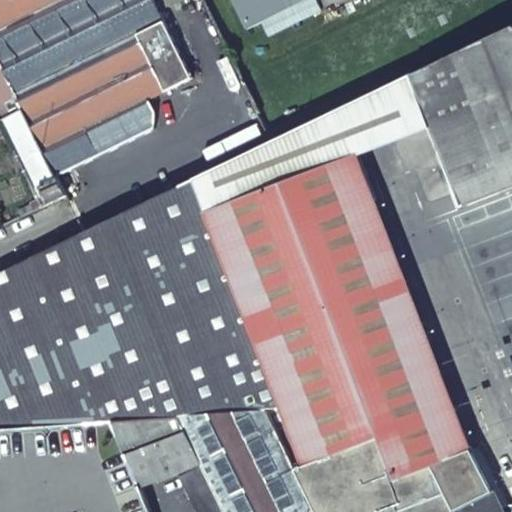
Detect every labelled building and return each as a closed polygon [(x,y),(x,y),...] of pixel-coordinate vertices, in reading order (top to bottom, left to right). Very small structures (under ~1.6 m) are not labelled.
[(0,0),(0,118),(2,122),(8,136),(40,204),(42,209),(67,197),(58,177),(155,130),(156,113),(150,100),(194,79),(155,0),(0,0)] [(233,0),(248,30),(308,0),(233,0)] [(431,127),(511,97),(511,28),(412,76),(431,127)] [(210,212),(360,155),(431,127),(412,76),(274,141),(246,155),(198,178),(210,212)] [(467,205),(511,188),(511,97),(431,127),(462,202),(467,205)] [(246,155),(274,141),(254,102),(226,117),(246,155)] [(2,122),(0,122),(0,141),(2,146),(8,143),(6,138),(8,136),(2,122)] [(0,274),(0,430),(115,422),(181,418),(269,412),(283,410),(290,428),(279,432),(298,471),(304,467),(381,439),(396,482),(434,467),(472,452),(457,410),(440,367),(360,155),(210,212),(198,178),(0,274)] [(40,204),(33,207),(36,212),(42,209),(40,204)] [(203,465),(225,511),(317,511),(298,471),(279,432),(269,412),(181,418),(203,465)] [(181,418),(115,422),(140,488),(179,477),(203,465),(181,418)] [(317,511),(511,511),(511,506),(509,506),(502,510),(472,452),(434,467),(396,482),(381,439),(304,467),(298,471),(317,511)] [(179,477),(196,511),(225,511),(203,465),(179,477)]
